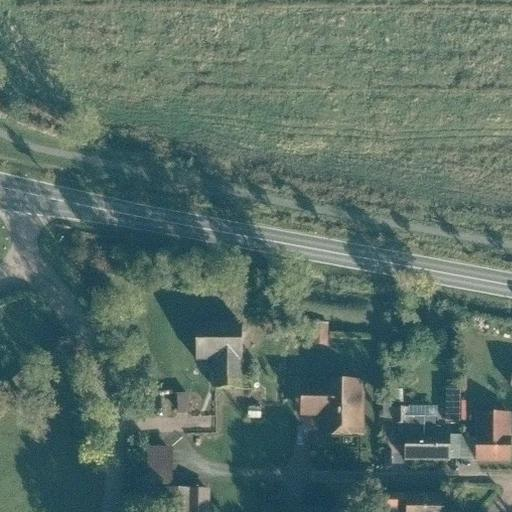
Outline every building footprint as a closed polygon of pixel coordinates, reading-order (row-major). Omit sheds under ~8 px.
[(215,362),(215,390),(243,389),(243,362),(244,362),(244,325),(198,324),(197,362),(215,362)] [(493,346),(477,346),(475,391),(491,392),(493,346)] [(365,384),(302,384),(302,419),(321,419),(320,436),(365,436),(365,384)] [(463,392),(449,392),(449,426),(464,425),(462,401),(463,392)] [(477,415),(476,400),(462,401),(464,425),(478,425),(477,415)] [(439,412),(396,413),(397,465),(441,464),(439,412)] [(511,413),(477,415),(478,425),(479,460),(511,458),(511,413)] [(215,511),(216,488),(173,488),(173,502),(187,502),(186,511),(215,511)] [(399,511),(453,511),(454,493),(400,493),(399,511)]
